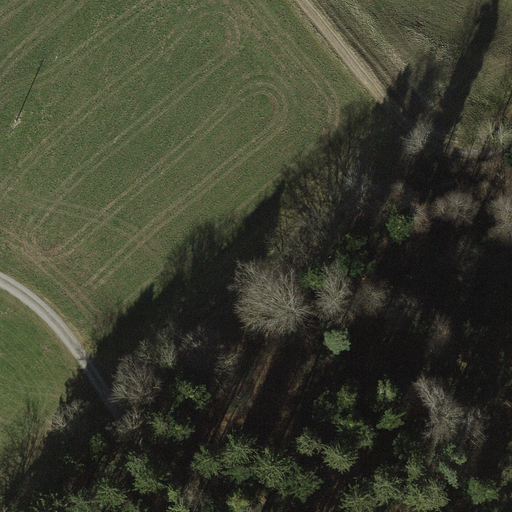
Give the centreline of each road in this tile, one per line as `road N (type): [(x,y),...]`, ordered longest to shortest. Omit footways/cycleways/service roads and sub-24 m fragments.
road 1 (track): [(0,281),(33,301),(77,349),(151,469),(201,511)]
road 2 (track): [(511,149),(474,151),(426,139),(395,119),(299,0)]
